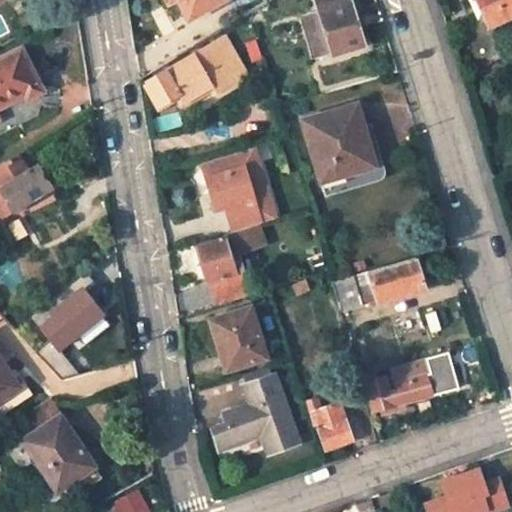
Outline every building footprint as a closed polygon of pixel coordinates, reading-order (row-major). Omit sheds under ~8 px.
[(178,0),(188,18),(222,0),(178,0)] [(349,0),(315,0),(325,30),(330,47),(332,54),(363,45),(349,0)] [(478,0),(470,0),(479,20),(485,17),(478,0)] [(511,0),(478,0),(485,17),(489,24),(511,14),(511,0)] [(325,30),(318,32),(323,50),(330,47),(325,30)] [(223,36),(145,80),(159,103),(174,94),(180,103),(210,87),(213,92),(245,74),(223,36)] [(22,49),(0,59),(0,107),(23,96),(26,100),(43,92),(22,49)] [(355,104),(303,119),(321,181),(373,165),(355,104)] [(275,218),(251,146),(199,162),(214,208),(224,205),(232,232),(257,224),(275,218)] [(0,162),(0,217),(50,188),(36,166),(28,171),(18,152),(0,162)] [(359,213),(348,216),(351,224),(361,220),(359,213)] [(259,292),(258,286),(247,289),(242,273),(245,272),(241,260),(232,263),(229,254),(263,243),(257,224),(232,232),(222,235),(223,238),(199,246),(218,305),(259,292)] [(339,309),(375,299),(376,302),(423,287),(413,256),(330,282),(339,309)] [(57,294),(29,316),(39,329),(42,327),(52,338),(36,351),(61,377),(79,372),(60,348),(103,313),(87,293),(98,284),(87,270),(57,294)] [(306,281),(294,284),(297,292),(309,287),(306,281)] [(190,287),(173,289),(178,318),(194,312),(190,287)] [(249,305),(210,319),(226,369),(266,356),(249,305)] [(405,402),(459,386),(449,350),(389,368),(395,387),(389,388),(386,378),(373,381),(372,377),(365,379),(374,411),(381,409),(382,414),(406,407),(405,402)] [(0,357),(0,397),(19,386),(0,357)] [(297,443),(273,375),(244,386),(251,404),(223,414),(226,423),(212,428),(220,450),(261,435),(268,453),(297,443)] [(19,386),(0,397),(0,412),(26,396),(19,386)] [(317,399),(307,402),(322,449),(352,441),(340,403),(320,408),(317,399)] [(61,414),(10,449),(10,452),(21,468),(35,458),(57,490),(65,502),(102,477),(94,465),(101,460),(93,447),(85,452),(61,414)] [(477,470),(440,482),(446,497),(424,504),(426,511),(475,511),(483,509),(484,511),(485,511),(505,505),(497,479),(482,484),(477,470)] [(138,486),(116,499),(123,511),(144,511),(151,508),(138,486)]
